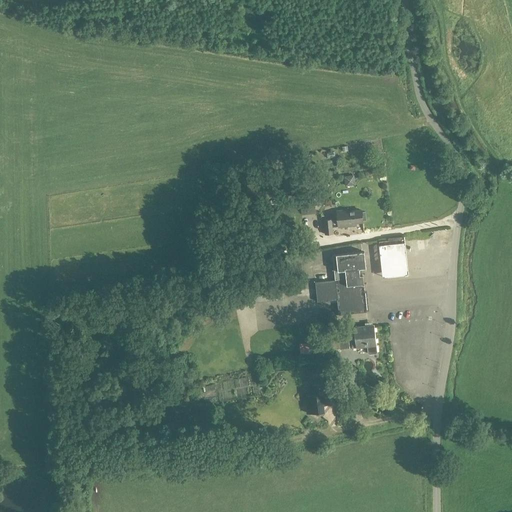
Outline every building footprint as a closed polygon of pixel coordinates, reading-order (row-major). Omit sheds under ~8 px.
[(301,215),(316,214),(315,200),(300,202),(301,215)] [(346,212),(346,211),(337,211),(338,227),(356,225),(356,223),(363,223),(362,211),(346,212)] [(379,243),(382,275),(409,272),(405,240),(379,243)] [(367,312),(362,269),(366,268),(365,252),(333,255),(335,280),(315,282),(317,302),(337,300),(339,315),(367,312)] [(184,273),(207,269),(205,260),(182,264),(184,273)] [(285,296),(282,276),(249,280),(253,300),(285,296)] [(215,326),(251,324),(250,312),(214,314),(215,326)] [(353,348),(356,348),(367,347),(368,353),(370,355),(376,354),(377,352),(377,346),(375,326),(354,328),(355,340),(352,340),(353,348)] [(348,331),(338,332),(340,350),(350,349),(348,331)] [(311,343),(299,344),(300,356),(312,355),(311,343)] [(253,366),(209,373),(210,386),(255,379),(253,366)] [(316,413),(324,412),(323,400),(329,399),(328,384),(310,386),(311,396),(306,397),(308,414),(310,413),(311,415),(315,414),(316,413)]
